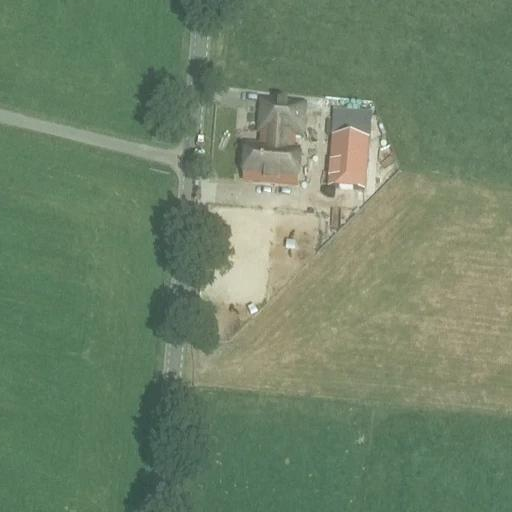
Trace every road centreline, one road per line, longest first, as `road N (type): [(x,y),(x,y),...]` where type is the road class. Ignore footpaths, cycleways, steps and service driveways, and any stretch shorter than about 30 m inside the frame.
road 1 (unclassified): [(161,511),(204,0)]
road 2 (track): [(193,166),(0,116)]
